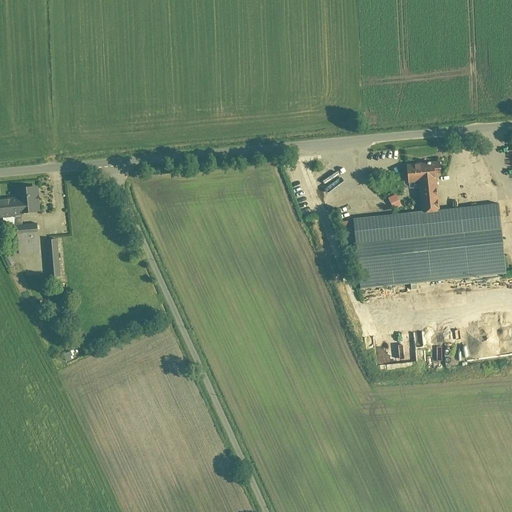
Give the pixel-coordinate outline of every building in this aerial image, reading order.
[(416,188),(418,216),(437,215),(434,179),(440,178),(439,166),(403,169),(405,189),(416,188)] [(320,196),(337,183),(334,178),(317,191),(320,196)] [(38,211),(36,183),(11,185),(12,199),(5,200),(5,194),(0,194),(0,216),(9,216),(11,254),(38,251),(35,220),(21,222),(20,212),(38,211)] [(392,210),(400,206),(394,194),(386,198),(392,210)] [(437,215),(418,216),(350,223),(355,278),(357,295),(503,281),(496,209),(437,215)] [(55,238),(43,239),(45,277),(58,276),(55,238)] [(8,254),(2,256),(6,265),(12,262),(8,254)] [(66,331),(78,326),(72,312),(60,316),(66,331)] [(473,360),(474,346),(460,345),(459,359),(473,360)] [(70,351),(62,354),(65,361),(73,358),(70,351)]
